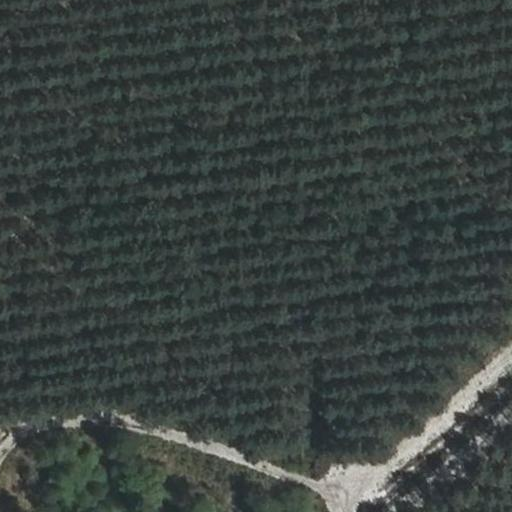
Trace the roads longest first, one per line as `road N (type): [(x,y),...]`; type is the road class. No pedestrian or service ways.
road 1 (track): [(0,249),(438,0)]
road 2 (track): [(0,460),(26,432),(77,419),(129,420),(271,463),(321,493),(336,511)]
road 3 (track): [(338,511),(511,358)]
